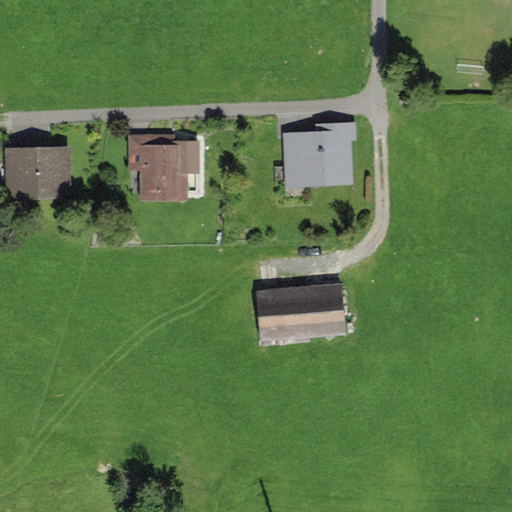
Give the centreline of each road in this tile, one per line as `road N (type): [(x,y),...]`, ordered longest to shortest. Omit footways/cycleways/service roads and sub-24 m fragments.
road 1 (residential): [(383,0),(382,79),(377,95),(361,101),(18,116)]
road 2 (track): [(377,95),(385,211),(374,240),(349,260)]
